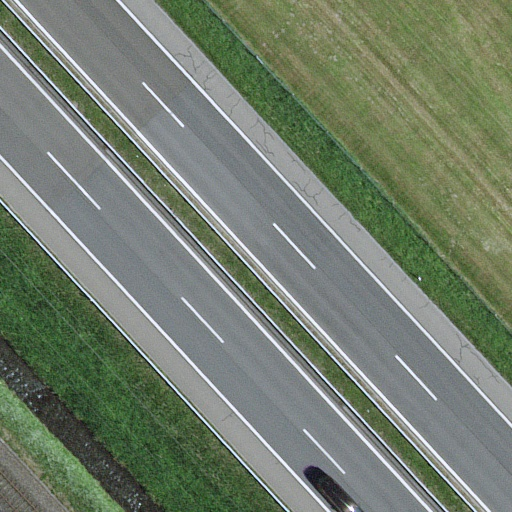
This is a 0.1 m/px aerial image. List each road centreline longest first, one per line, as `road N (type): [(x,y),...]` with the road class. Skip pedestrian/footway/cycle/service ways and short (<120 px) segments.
road 1 (motorway): [(511,488),(60,0)]
road 2 (motorway): [(0,104),(376,511)]
